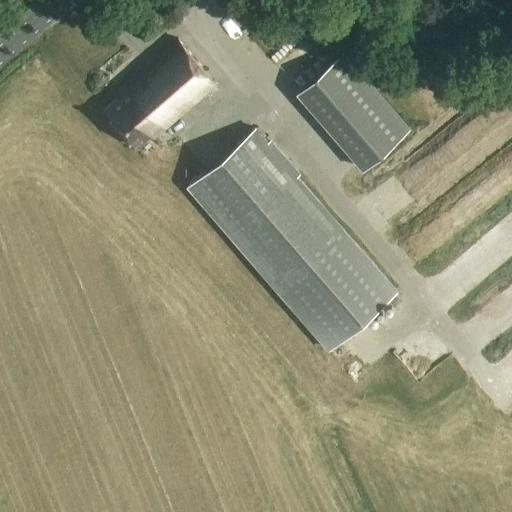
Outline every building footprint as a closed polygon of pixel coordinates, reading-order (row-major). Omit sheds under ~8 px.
[(216,82),(179,39),(116,93),(119,97),(104,110),(137,147),(152,134),(154,136),(216,82)] [(343,51),(297,91),(311,107),(358,67),(343,51)] [(255,128),(188,185),(329,348),(396,291),(296,176),(298,174),(270,140),(267,142),(255,128)] [(426,201),(455,178),(435,153),(406,176),(426,201)] [(400,178),(369,207),(393,232),(424,203),(400,178)]
